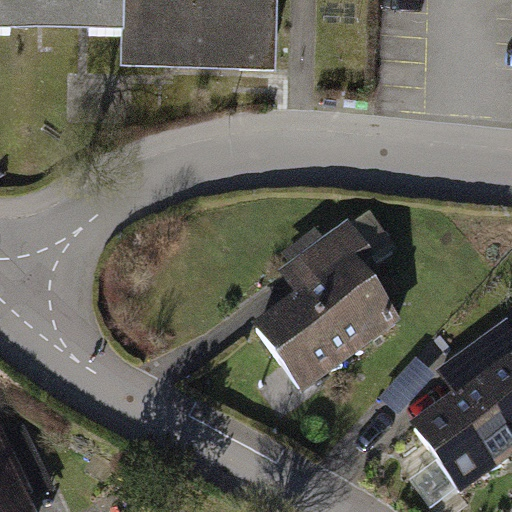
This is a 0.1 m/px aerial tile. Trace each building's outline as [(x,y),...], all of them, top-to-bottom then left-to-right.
[(120,0),(0,0),(0,31),(119,35),(120,0)] [(120,0),(119,35),(118,63),(277,69),(279,0),(120,0)] [(304,301),(256,334),(299,396),(397,329),(367,287),(402,262),(361,203),(276,261),(304,301)] [(511,325),(510,322),(432,378),(450,403),(410,432),(459,499),(511,461),(511,325)] [(2,438),(0,438),(0,511),(31,511),(29,507),(56,495),(25,429),(3,439),(2,438)]
